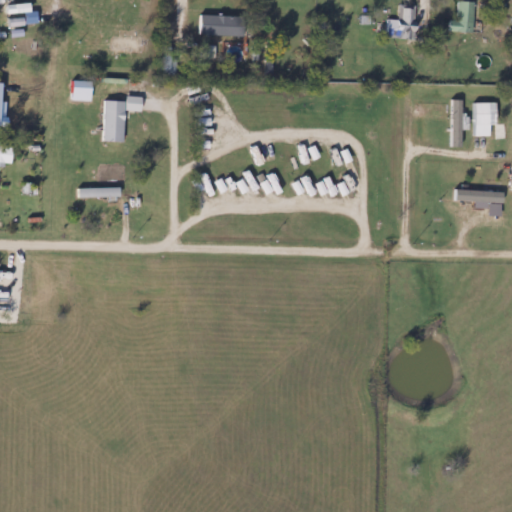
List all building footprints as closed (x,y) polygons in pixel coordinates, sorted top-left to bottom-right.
[(470,34),(470,2),(454,2),(454,21),(445,21),(445,34),(470,34)] [(383,20),(382,39),(412,41),(414,6),(396,5),(395,21),(383,20)] [(237,17),(194,17),(194,37),(237,37),(237,17)] [(156,77),(174,77),(174,48),(156,48),(156,77)] [(119,103),(98,101),(96,143),(116,144),(119,103)] [(114,189),(72,189),(72,199),(114,199),(114,189)]
